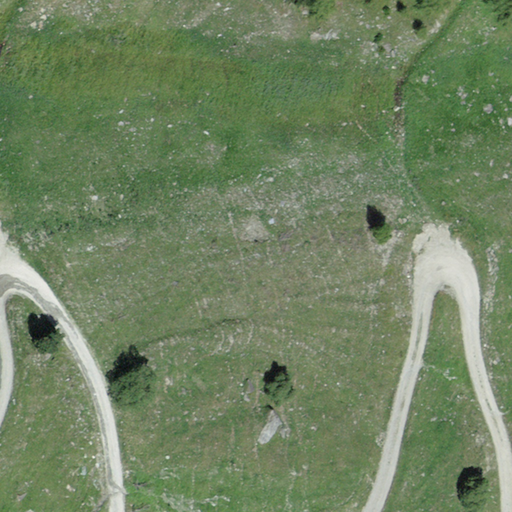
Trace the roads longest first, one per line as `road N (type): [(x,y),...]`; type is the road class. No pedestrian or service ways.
road 1 (track): [(509,511),(466,282),(450,266),(430,275),(424,293),(370,511)]
road 2 (track): [(116,511),(111,446),(88,367),(36,286),(16,275),(0,279)]
